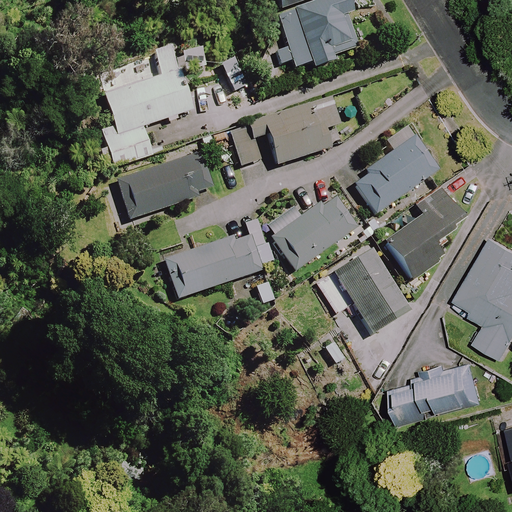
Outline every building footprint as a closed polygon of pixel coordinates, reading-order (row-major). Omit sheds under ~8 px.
[(344,8),(341,0),(327,0),(271,22),(282,49),(269,54),(275,69),(286,64),(289,73),(305,67),(307,74),(330,65),(326,55),(350,46),(336,11),(344,8)] [(308,0),(277,0),(281,9),(308,0)] [(138,131),(188,115),(167,50),(150,56),(158,80),(100,99),(113,139),(99,144),(109,172),(148,160),(138,131)] [(334,129),(325,101),(222,135),(234,171),(255,164),(249,145),(261,141),(270,170),(326,152),(320,134),(334,129)] [(347,185),(370,218),(433,173),(410,140),(347,185)] [(111,185),(124,224),(192,202),(190,198),(206,193),(194,157),(111,185)] [(390,219),(399,233),(379,246),(407,286),(441,263),(431,248),(462,227),(446,204),(435,188),(390,219)] [(267,242),(289,275),(351,233),(329,200),(267,242)] [(158,265),(172,304),(258,274),(257,271),(269,266),(263,246),(249,251),(243,236),(158,265)] [(471,346),(498,362),(511,338),(511,254),(488,241),(450,308),(482,327),(471,346)] [(329,276),(366,338),(404,315),(366,253),(329,276)] [(354,370),(336,341),(311,355),(328,385),(354,370)] [(472,405),(461,370),(385,392),(396,427),(472,405)]
